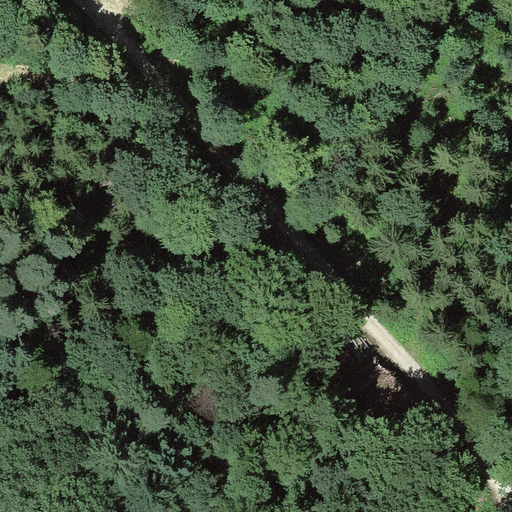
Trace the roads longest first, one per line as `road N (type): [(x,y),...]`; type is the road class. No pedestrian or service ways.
road 1 (track): [(511,497),(83,0)]
road 2 (track): [(160,89),(0,74)]
